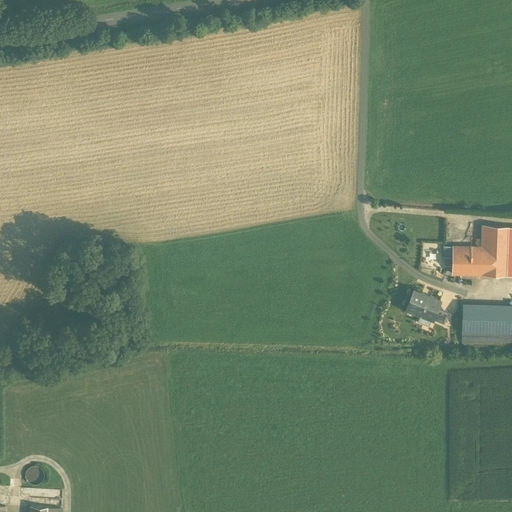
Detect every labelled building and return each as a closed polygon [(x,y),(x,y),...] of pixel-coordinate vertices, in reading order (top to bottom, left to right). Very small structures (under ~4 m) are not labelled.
[(510,226),(482,224),(481,245),(464,245),(464,246),(452,245),(452,256),(451,272),(482,273),(508,274),(510,226)] [(452,245),(443,245),(443,256),(452,256),(452,245)] [(440,299),(413,288),(405,307),(432,318),(437,306),(440,299)] [(511,304),(462,303),(461,329),(492,330),(511,330),(511,304)] [(448,311),(437,306),(432,318),(443,323),(448,311)] [(492,330),(461,329),(461,340),(492,341),(492,339),(492,330)] [(511,333),(511,330),(492,330),(492,339),(511,340),(511,333)] [(35,465),(34,465),(31,466),(30,466),(28,468),(27,469),(26,470),(25,472),(25,473),(25,475),(25,476),(25,477),(25,478),(26,479),(27,480),(28,482),(29,483),(31,484),(33,484),(34,484),(37,484),(38,483),(39,482),(40,482),(41,481),(42,479),(43,478),(43,476),(43,474),(43,473),(43,471),(42,470),(41,468),(40,467),(39,466),(37,466),(35,465)]
